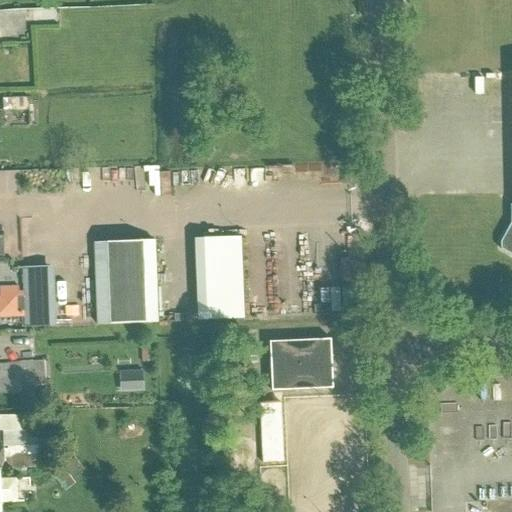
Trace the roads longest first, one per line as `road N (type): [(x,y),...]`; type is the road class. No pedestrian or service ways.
road 1 (unclassified): [(388,348),(373,0)]
road 2 (unclassified): [(395,511),(388,348)]
road 3 (unclassified): [(388,348),(511,345)]
